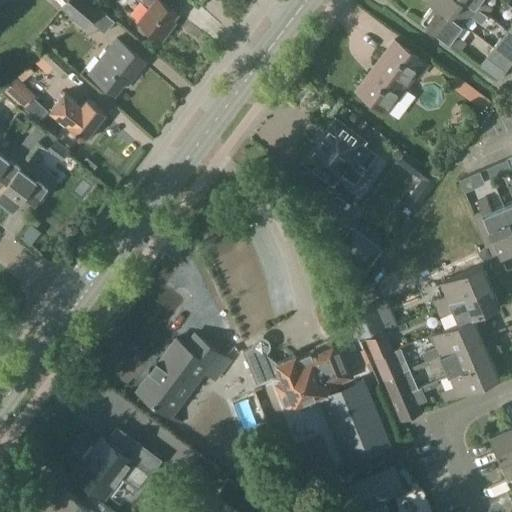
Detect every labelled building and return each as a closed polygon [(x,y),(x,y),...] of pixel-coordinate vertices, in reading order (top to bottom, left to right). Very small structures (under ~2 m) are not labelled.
[(0,0),(0,14),(8,6),(6,3),(9,0),(0,0)] [(66,0),(62,6),(87,27),(92,21),(102,10),(104,7),(95,0),(66,0)] [(139,0),(149,7),(138,21),(140,22),(138,25),(139,29),(144,33),(148,32),(150,30),(161,38),(169,27),(167,25),(177,12),(161,0),(139,0)] [(482,22),(488,14),(469,0),(429,0),(438,6),(462,23),(469,13),(482,22)] [(469,0),(488,14),(493,8),(482,0),(469,0)] [(454,33),(462,23),(438,6),(425,23),(448,41),(461,51),(467,42),(454,33)] [(511,59),(511,32),(507,29),(501,37),(500,37),(493,46),(511,59)] [(116,37),(89,72),(114,92),(130,73),(133,75),(145,60),(116,37)] [(394,39),(375,65),(357,89),(385,111),(414,72),(418,75),(427,63),(394,39)] [(45,43),(37,51),(62,74),(70,65),(45,43)] [(499,79),(511,61),(511,59),(493,46),(479,65),(499,79)] [(35,93),(18,76),(5,90),(22,106),(33,96),(35,93)] [(64,91),(50,109),(85,137),(86,135),(90,138),(100,126),(96,123),(105,111),(87,97),(82,105),(64,91)] [(48,111),(33,96),(22,106),(38,121),(48,111)] [(340,170),(353,180),(375,152),(362,142),(365,138),(334,115),(301,158),(332,181),(340,170)] [(19,165),(26,155),(16,147),(9,157),(0,150),(0,168),(0,169),(10,176),(19,165)] [(421,178),(403,202),(414,210),(439,175),(404,150),(397,160),(421,178)] [(19,165),(10,176),(0,189),(0,200),(12,209),(27,190),(38,197),(54,176),(43,167),(26,155),(19,165)] [(511,250),(511,222),(504,205),(492,210),(486,197),(477,201),(481,210),(473,213),(492,256),(499,253),(500,255),(511,250)] [(364,271),(382,248),(343,219),(325,243),(364,271)] [(436,308),(490,284),(481,263),(440,281),(446,294),(433,299),(428,301),(431,309),(436,307),(436,308)] [(473,316),(499,305),(490,284),(436,308),(440,316),(453,310),(457,322),(458,322),(473,316)] [(346,319),(336,296),(314,306),(323,328),(346,319)] [(349,313),(359,337),(365,335),(383,327),(384,326),(374,302),(349,313)] [(481,336),(473,316),(458,322),(457,322),(431,333),(437,345),(423,351),(427,359),(481,336)] [(392,349),(383,327),(365,335),(374,356),(392,349)] [(176,337),(137,388),(170,414),(208,363),(221,372),(232,358),(194,330),(184,343),(176,337)] [(449,374),(490,356),(481,336),(427,359),(430,367),(444,362),(449,374)] [(282,372),(285,379),(274,384),(283,406),(295,401),(302,407),(309,404),(311,395),(332,386),(332,384),(350,376),(335,338),(317,345),(318,347),(295,357),(294,355),(278,362),(268,355),(262,350),(267,344),(260,339),(255,345),(244,349),(242,349),(256,382),(282,372)] [(401,370),(392,349),(374,356),(383,378),(393,374),(401,370)] [(441,391),(445,400),(483,383),(499,378),(490,356),(449,374),(454,385),(441,391)] [(383,378),(392,399),(410,391),(401,370),(393,374),(383,378)] [(374,371),(327,391),(356,460),(402,440),(374,371)] [(284,412),(275,390),(252,399),(262,422),(284,412)] [(413,390),(410,391),(392,399),(401,419),(416,413),(413,406),(418,404),(413,390)] [(511,431),(510,426),(490,435),(507,476),(511,473),(511,431)] [(160,459),(132,438),(122,451),(102,436),(93,447),(91,445),(82,457),(84,459),(76,470),(105,493),(120,473),(139,487),(160,459)] [(341,484),(339,485),(350,511),(352,511),(352,510),(404,488),(404,490),(406,490),(394,461),(392,462),(393,464),(342,486),(341,484)] [(211,502),(203,511),(253,511),(260,503),(228,479),(211,501),(211,502)] [(47,506),(42,511),(95,511),(82,502),(64,488),(49,508),(47,506)]
